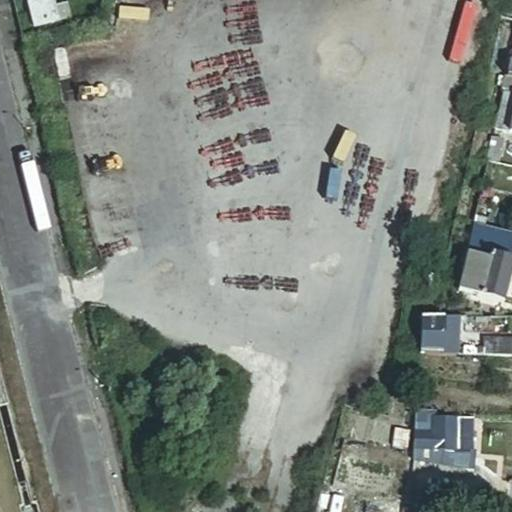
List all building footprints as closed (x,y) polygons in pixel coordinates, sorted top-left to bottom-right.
[(67,6),(55,9),(52,0),(29,0),(36,30),(58,24),(71,22),(67,6)] [(511,80),(508,79),(496,132),(511,135),(511,80)] [(507,140),(495,137),(488,163),(501,166),(507,140)] [(485,221),(475,219),(468,247),(509,257),(511,243),(511,237),(483,231),(485,221)] [(509,257),(468,247),(457,294),(498,303),(509,257)] [(466,321),(422,321),(422,356),(459,356),(459,327),(466,327),(466,321)] [(484,358),(511,358),(511,341),(485,341),(484,358)] [(436,422),(436,416),(418,415),(415,436),(418,436),(419,453),(459,454),(459,435),(464,434),(464,422),(436,422)] [(430,456),(429,465),(468,469),(469,460),(430,456)]
